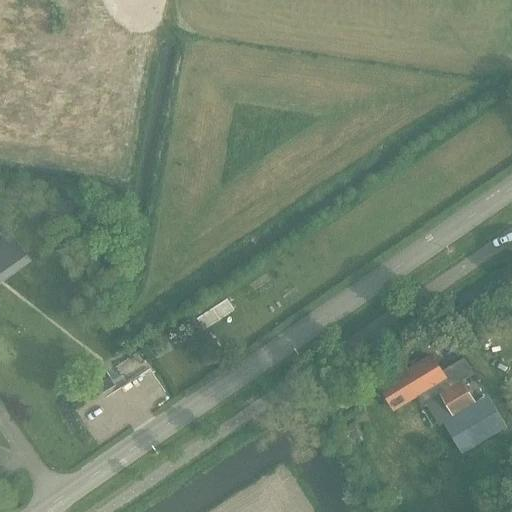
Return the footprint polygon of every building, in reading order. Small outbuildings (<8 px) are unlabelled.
[(54,200),(52,212),(70,216),(73,203),(54,200)] [(10,234),(0,241),(0,271),(13,263),(17,269),(29,261),(10,234)] [(406,372),(381,387),(394,407),(415,394),(422,406),(427,403),(442,426),(445,424),(456,418),(454,414),(474,402),(462,382),(451,388),(431,356),(406,372)] [(79,407),(98,441),(173,399),(154,365),(79,407)] [(456,418),(445,424),(462,453),(507,426),(488,394),(474,402),(454,414),(456,418)]
